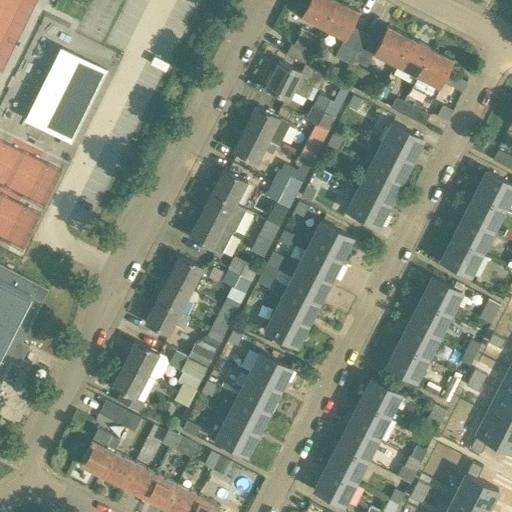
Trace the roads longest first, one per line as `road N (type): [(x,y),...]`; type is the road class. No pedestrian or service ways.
road 1 (tertiary): [(24,477),(263,0)]
road 2 (residential): [(264,511),(504,42)]
